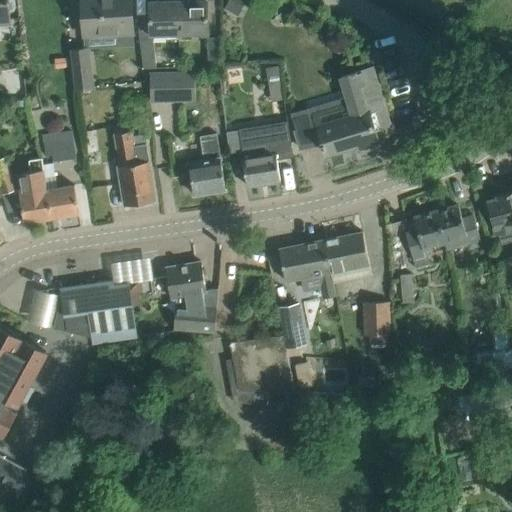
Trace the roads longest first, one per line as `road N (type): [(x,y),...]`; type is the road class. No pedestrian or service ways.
road 1 (tertiary): [(0,269),(44,247),(306,209),(413,178),(504,139)]
road 2 (residential): [(504,139),(418,42),(346,0)]
